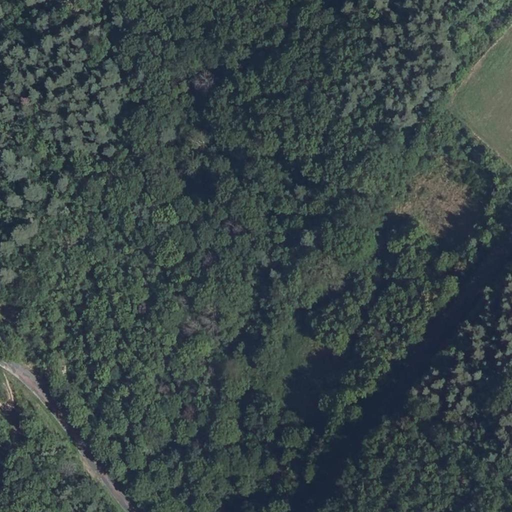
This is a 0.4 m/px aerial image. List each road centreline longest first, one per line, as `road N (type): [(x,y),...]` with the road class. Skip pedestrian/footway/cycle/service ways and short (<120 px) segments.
road 1 (unclassified): [(303,511),(511,242)]
road 2 (unclassified): [(0,357),(28,376),(133,511)]
